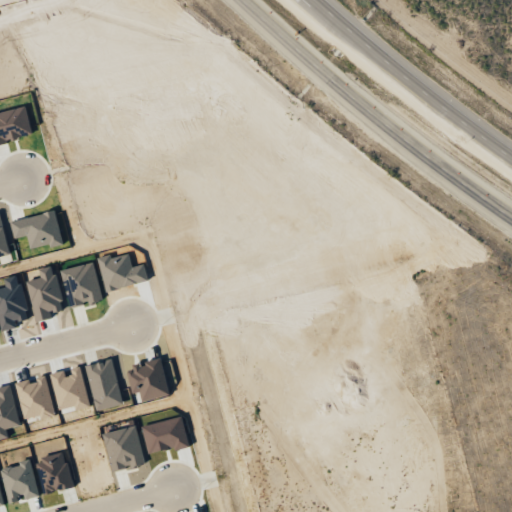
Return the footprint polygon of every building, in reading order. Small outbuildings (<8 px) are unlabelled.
[(0,112),(0,142),(31,137),(27,108),(0,112)] [(11,221),(16,239),(28,236),(31,250),(63,243),(55,211),(11,221)] [(0,257),(9,255),(1,213),(0,212),(0,257)] [(107,291),(149,281),(145,264),(133,267),(129,252),(99,260),(107,291)] [(103,301),(94,262),(61,270),(71,309),(103,301)] [(36,322),(52,319),(51,313),(63,310),(55,266),(39,269),(41,278),(28,281),(36,322)] [(0,288),(0,323),(2,331),(17,328),(16,322),(29,319),(20,275),(4,279),(6,288),(0,288)] [(97,411),(124,404),(112,359),(85,366),(97,411)] [(127,367),(133,394),(141,392),(143,401),(170,396),(162,360),(127,367)] [(59,413),(89,408),(82,367),(68,369),(68,371),(52,374),(59,413)] [(16,384),(24,421),(55,414),(46,376),(36,378),(37,380),(16,384)] [(21,426),(11,385),(0,387),(0,439),(9,438),(6,429),(21,426)] [(149,456),(190,445),(181,416),(141,428),(149,456)] [(112,472),(146,465),(137,426),(104,433),(112,472)] [(73,488),(66,453),(36,459),(43,495),(73,488)] [(39,496),(30,461),(0,469),(9,501),(24,497),(25,499),(39,496)]
